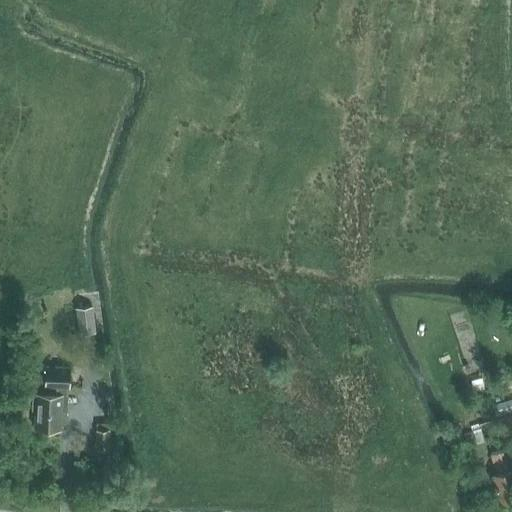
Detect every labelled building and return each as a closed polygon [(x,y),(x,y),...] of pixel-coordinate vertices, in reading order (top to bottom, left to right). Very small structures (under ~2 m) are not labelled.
[(76,308),(79,335),(96,333),(93,306),(76,308)] [(68,404),(68,387),(69,368),(29,366),(28,385),(45,386),(44,387),(44,394),(32,394),(31,411),(35,411),(34,428),(60,429),(62,403),(68,404)] [(484,391),(481,382),(470,385),(473,394),(484,391)] [(511,399),(493,405),(496,416),(511,411),(511,399)] [(511,412),(498,417),(503,434),(504,436),(511,433),(511,412)] [(96,428),(96,449),(110,449),(110,428),(96,428)] [(511,447),(498,452),(491,454),(497,474),(493,475),(501,503),(511,500),(511,447)] [(112,469),(99,469),(99,485),(112,485),(112,469)]
